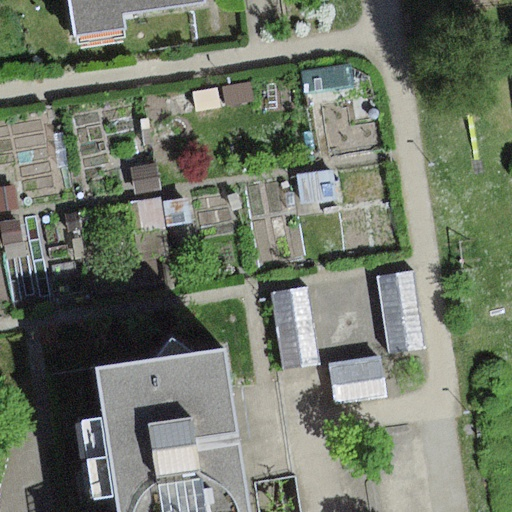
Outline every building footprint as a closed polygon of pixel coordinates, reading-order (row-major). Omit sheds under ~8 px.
[(65,0),(72,41),(126,33),(124,20),(204,7),(202,0),(65,0)] [(415,273),(379,279),(391,355),(427,349),(415,273)] [(309,288),(272,293),(282,369),(320,364),(309,288)] [(96,369),(118,511),(251,511),(241,443),(227,349),(96,369)] [(381,357),(330,365),(336,404),(387,396),(381,357)]
